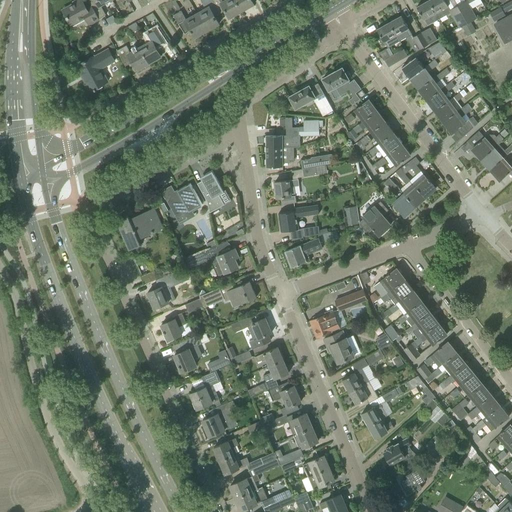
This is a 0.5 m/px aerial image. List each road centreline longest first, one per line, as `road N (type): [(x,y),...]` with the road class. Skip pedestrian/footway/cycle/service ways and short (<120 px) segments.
road 1 (residential): [(215,511),(91,220),(96,204),(238,125)]
road 2 (tertiary): [(19,176),(69,328),(152,511)]
road 3 (tertiary): [(179,511),(90,320),(43,179)]
road 4 (unclassified): [(97,509),(54,400),(24,286),(0,257)]
road 5 (residential): [(483,218),(342,28)]
road 6 (residential): [(371,511),(282,297)]
road 7 (tertiary): [(43,179),(124,142),(226,71)]
road 8 (tertiary): [(226,71),(40,159)]
road 9 (residential): [(282,297),(257,240),(238,125)]
road 10 (tertiary): [(16,0),(10,74),(19,176)]
road 11 (residential): [(511,385),(406,248)]
road 12 (tertiary): [(40,159),(31,0)]
road 13 (residential): [(238,125),(242,96),(342,28)]
road 14 (residential): [(282,297),(406,248)]
road 15 (tertiary): [(226,71),(329,8)]
